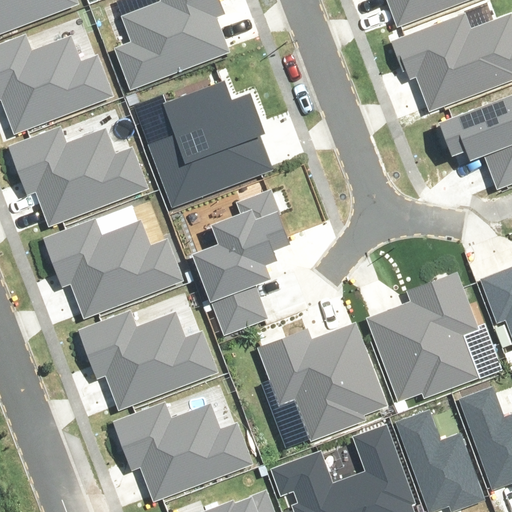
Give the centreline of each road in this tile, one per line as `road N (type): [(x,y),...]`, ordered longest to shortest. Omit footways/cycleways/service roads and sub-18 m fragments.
road 1 (residential): [(293,0),(374,211)]
road 2 (residential): [(0,334),(66,511)]
